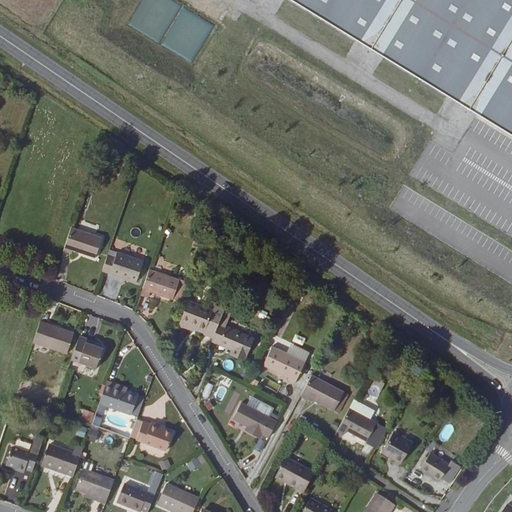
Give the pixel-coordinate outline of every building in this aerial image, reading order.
[(511,0),(296,0),(511,131),(511,0)] [(84,259),(91,238),(61,228),(53,251),(60,254),(61,251),(84,259)] [(126,283),(132,262),(107,253),(104,259),(97,256),(92,272),(126,283)] [(169,280),(138,270),(131,293),(139,296),(140,292),(163,300),(169,280)] [(194,334),(202,338),(208,324),(214,309),(206,305),(204,310),(178,301),(170,324),(177,326),(176,328),(184,331),(184,330),(186,326),(196,330),(194,334)] [(30,323),(23,343),(56,355),(63,334),(30,323)] [(208,324),(202,338),(201,340),(230,352),(228,356),(238,361),(247,340),(208,324)] [(186,326),(184,330),(194,334),(196,330),(186,326)] [(77,341),(70,338),(63,357),(62,361),(86,370),(93,349),(77,343),(77,341)] [(284,384),(294,361),(262,346),(253,365),(278,377),(277,380),(284,384)] [(335,390),(302,374),(291,396),(298,400),(300,397),(325,410),(335,390)] [(268,379),(265,385),(274,390),(277,384),(268,379)] [(207,397),(211,384),(207,382),(202,396),(207,397)] [(96,385),(89,405),(121,416),(128,396),(96,385)] [(255,431),(261,434),(269,418),(233,400),(225,415),(240,423),(245,426),(243,430),(252,436),(255,431)] [(367,421),(340,407),(327,430),(334,434),(337,429),(357,440),(367,421)] [(90,420),(93,412),(84,408),(81,416),(90,420)] [(127,420),(120,438),(127,440),(133,423),(127,420)] [(157,451),(164,434),(150,429),(151,426),(142,422),(141,426),(133,423),(127,440),(157,451)] [(88,430),(81,427),(78,438),(84,441),(88,430)] [(392,461),(404,440),(385,429),(373,449),(392,461)] [(17,469),(24,472),(33,444),(26,442),(21,455),(3,449),(0,457),(0,468),(15,474),(17,469)] [(42,470),(64,478),(67,469),(74,448),(67,446),(64,454),(39,446),(33,463),(44,467),(42,470)] [(431,479),(441,462),(421,450),(410,467),(431,479)] [(266,477),(294,492),(305,472),(276,457),(266,477)] [(82,501),(96,506),(104,482),(73,471),(66,491),(77,495),(83,497),(82,501)] [(130,511),(132,510),(135,511),(139,511),(146,497),(116,485),(108,504),(128,511),(130,511)] [(150,507),(161,511),(184,511),(186,508),(189,502),(157,489),(150,507)] [(368,491),(354,511),(381,511),(387,504),(368,491)] [(325,511),(301,498),(293,511),(325,511)] [(511,511),(511,509),(502,503),(495,511),(511,511)]
